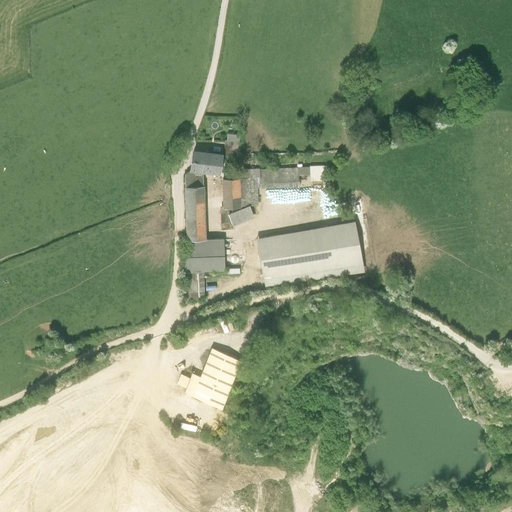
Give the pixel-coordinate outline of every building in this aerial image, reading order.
[(227,140),(224,140),(222,155),(238,156),(239,142),(227,140)] [(194,151),(191,171),(201,172),(220,174),(222,155),(194,151)] [(258,177),(256,177),(256,187),(297,186),(297,174),(307,174),(307,167),(257,169),(258,177)] [(323,167),(310,167),(310,180),(323,180),(323,167)] [(185,186),(202,186),(201,172),(191,171),(185,174),(185,186)] [(257,205),(256,187),(256,177),(238,178),(239,205),(257,205)] [(239,206),(239,205),(238,178),(221,179),(222,207),(239,206)] [(202,186),(185,186),(188,242),(205,241),(202,186)] [(248,206),(239,210),(239,206),(222,207),(220,207),(221,224),(230,223),(233,226),(253,218),(248,206)]
